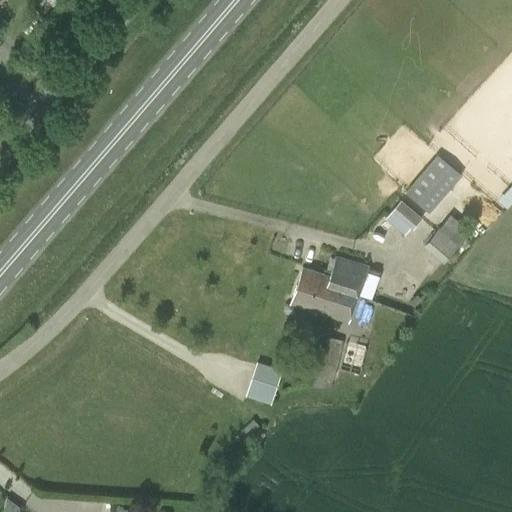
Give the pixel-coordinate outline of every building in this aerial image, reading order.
[(438,153),(405,190),(428,211),(462,173),(438,153)] [(386,217),(405,232),(410,226),(413,228),(422,217),(400,199),(386,217)] [(456,246),(438,229),(423,246),(442,262),(456,246)] [(329,275),(327,287),(357,295),(367,266),(336,255),(329,275)] [(301,266),(289,302),(348,322),(357,295),(327,287),(329,275),(301,266)] [(326,336),(313,385),(329,390),(342,340),(326,336)] [(346,341),(339,369),(358,375),(366,346),(346,341)] [(276,385),(260,380),(250,377),(245,396),(270,404),(276,385)] [(240,444),(258,425),(248,416),(237,428),(239,430),(233,437),(240,444)]
